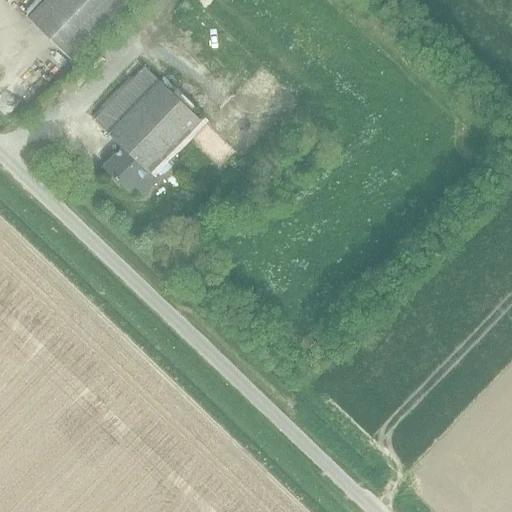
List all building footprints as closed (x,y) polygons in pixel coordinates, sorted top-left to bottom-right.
[(33,22),(71,60),(129,0),(45,0),(28,18),(33,22)] [(262,69),(286,92),(305,74),(328,98),(355,68),(332,45),(357,18),(339,0),(328,0),(321,7),(313,0),(272,0),(293,21),(271,44),(278,51),(262,69)] [(37,67),(58,69),(59,49),(39,48),(37,67)] [(116,84),(87,113),(94,119),(94,120),(109,134),(109,135),(122,148),(104,167),(129,190),(147,172),(149,173),(201,120),(161,81),(160,81),(145,67),(122,90),(116,84)] [(257,72),(218,118),(257,150),(295,103),(257,72)]
